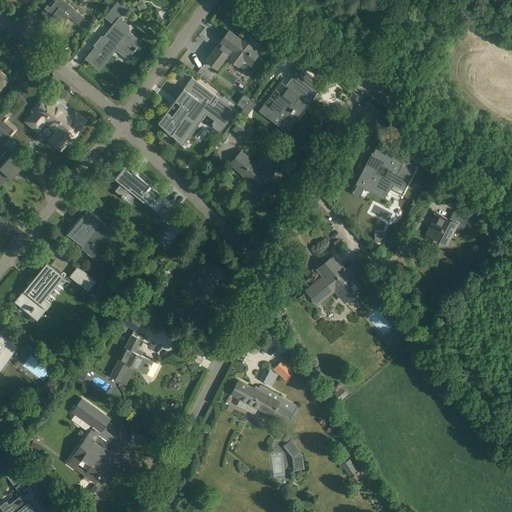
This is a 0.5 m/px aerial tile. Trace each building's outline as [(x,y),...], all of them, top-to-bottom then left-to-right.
[(47,11),(43,16),(49,20),(50,19),(60,27),(68,16),(76,23),(78,25),(84,17),(82,15),(63,0),(56,0),(50,8),(48,6),(45,10),(47,11)] [(142,0),(139,0),(135,2),(139,10),(146,7),(142,0)] [(109,11),(119,19),(126,9),(116,1),(109,11)] [(128,26),(119,19),(110,29),(112,31),(108,35),(101,37),(95,45),(96,46),(86,58),(99,69),(116,48),(127,58),(133,50),(134,51),(137,48),(136,47),(140,42),(128,33),(128,26)] [(243,60),(248,54),(254,59),(263,47),(249,36),(244,42),(231,32),(228,30),(227,32),(220,41),(224,44),(221,48),(228,54),(225,57),(238,67),(243,60)] [(221,48),(216,45),(204,60),(216,69),(225,57),(228,54),(221,48)] [(32,73),(26,68),(16,80),(22,85),(25,81),(32,73)] [(264,104),(258,111),(273,122),(285,131),(290,124),(285,120),(288,116),(291,112),(292,113),(294,110),(293,109),(295,107),(296,106),(300,109),(301,110),(310,97),(305,93),(303,91),(305,88),(308,83),(318,91),(323,84),(302,69),(301,71),(294,79),(291,77),(268,107),(264,104)] [(0,89),(9,79),(0,70),(0,89)] [(188,134),(205,111),(207,112),(220,122),(224,125),(219,132),(219,133),(236,111),(218,97),(191,77),(174,100),(180,104),(176,109),(172,115),(167,111),(172,105),(171,104),(166,111),(158,122),(185,149),(185,148),(182,145),(190,135),(188,134)] [(59,101),(47,91),(29,111),(31,112),(23,121),(38,133),(45,125),(53,132),(46,140),(60,153),(68,144),(69,145),(85,126),(84,125),(88,120),(75,109),(71,114),(58,103),(59,101)] [(244,94),(236,104),(243,108),(250,99),(244,94)] [(250,99),(239,115),(244,119),(252,109),(256,103),(250,99)] [(328,107),(324,112),(329,115),(331,117),(335,112),(328,107)] [(0,111),(0,126),(10,135),(15,130),(4,120),(7,117),(0,111)] [(255,130),(240,118),(232,129),(247,140),(255,130)] [(10,135),(0,126),(0,141),(4,144),(11,136),(10,135)] [(365,186),(385,196),(392,183),(405,189),(416,167),(376,147),(353,191),(360,195),(365,186)] [(0,183),(6,177),(7,175),(11,178),(11,179),(12,178),(14,175),(15,174),(19,170),(20,169),(24,165),(25,164),(24,164),(22,162),(13,153),(11,154),(7,150),(0,157),(0,183)] [(280,158),(264,150),(258,163),(256,167),(240,152),(230,163),(250,182),(242,197),(257,204),(274,171),(280,158)] [(421,162),(428,165),(431,158),(425,155),(421,162)] [(151,203),(160,193),(146,182),(137,175),(131,170),(130,172),(124,166),(114,178),(121,183),(115,190),(121,195),(121,196),(125,199),(126,197),(124,196),(129,189),(143,201),(145,198),(151,203)] [(156,212),(167,221),(174,212),(163,203),(156,212)] [(105,224),(85,208),(73,222),(75,224),(67,234),(83,247),(82,248),(93,257),(113,231),(105,224)] [(102,214),(117,227),(122,220),(108,208),(102,214)] [(438,213),(427,234),(447,245),(456,227),(463,230),(469,218),(454,210),(450,219),(438,213)] [(331,271),(307,291),(317,303),(335,289),(345,301),(347,299),(355,293),(360,289),(354,282),(340,265),(341,265),(334,256),(325,263),(331,271)] [(223,270),(204,260),(199,269),(202,270),(192,290),(208,299),(223,270)] [(48,264),(28,288),(26,286),(14,301),(14,302),(16,299),(30,310),(28,313),(37,320),(47,308),(39,301),(61,273),(56,269),(46,261),(46,262),(48,264)] [(96,281),(77,266),(69,276),(88,291),(96,281)] [(100,287),(96,292),(102,297),(106,292),(100,287)] [(142,320),(129,311),(122,322),(135,331),(142,320)] [(398,318),(394,321),(405,333),(408,330),(398,318)] [(29,345),(4,327),(0,332),(0,333),(24,352),(29,345)] [(158,364),(135,352),(142,340),(131,334),(109,376),(120,382),(129,365),(152,376),(158,364)] [(14,352),(0,341),(0,363),(2,360),(6,363),(14,352)] [(296,370),(283,358),(272,369),(286,381),(296,370)] [(278,374),(265,368),(259,379),(272,386),(278,374)] [(76,377),(82,381),(87,373),(80,369),(76,377)] [(258,390),(238,380),(231,394),(271,415),(274,410),(290,418),(297,405),(261,386),(258,390)] [(341,386),(331,395),(337,403),(348,394),(341,386)] [(84,474),(87,476),(95,481),(102,472),(100,471),(103,466),(106,468),(114,458),(115,456),(94,441),(98,435),(110,443),(117,433),(108,427),(104,424),(109,417),(82,397),(72,411),(93,425),(67,462),(76,467),(82,459),(91,465),(84,474)] [(33,438),(28,436),(27,438),(32,440),(30,446),(40,450),(44,440),(34,436),(33,438)] [(357,471),(349,459),(340,465),(348,477),(357,471)] [(6,501),(0,505),(0,506),(4,511),(48,511),(36,497),(40,494),(28,478),(17,486),(25,495),(10,506),(6,501)]
